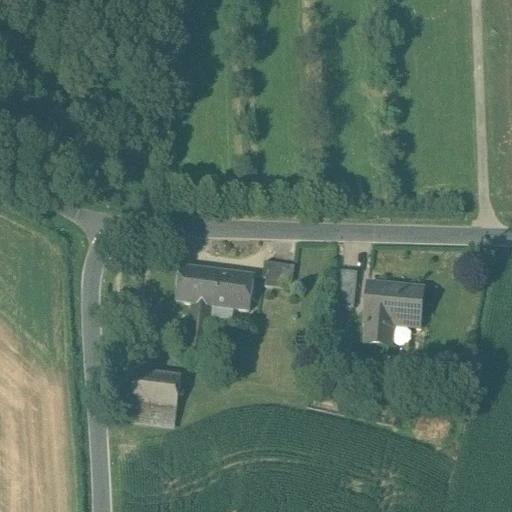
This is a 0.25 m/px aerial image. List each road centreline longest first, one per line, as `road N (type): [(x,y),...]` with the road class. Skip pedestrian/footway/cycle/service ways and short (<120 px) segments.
road 1 (unclassified): [(511,226),(86,221)]
road 2 (unclassified): [(86,221),(99,511)]
